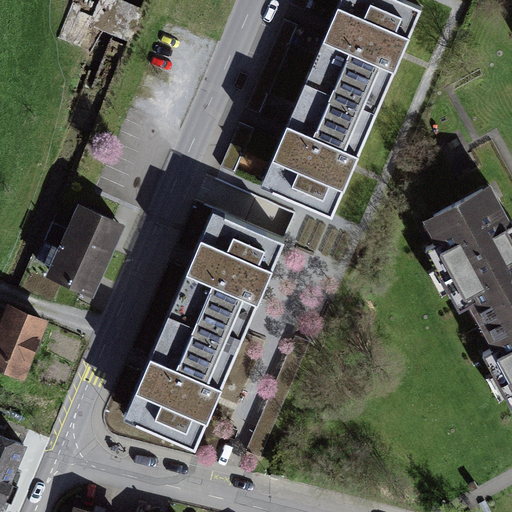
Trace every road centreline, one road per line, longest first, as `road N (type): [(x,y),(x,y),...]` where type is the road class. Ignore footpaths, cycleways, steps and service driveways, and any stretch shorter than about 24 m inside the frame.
road 1 (residential): [(255,0),(103,346),(78,410),(73,463)]
road 2 (residential): [(73,463),(286,511)]
